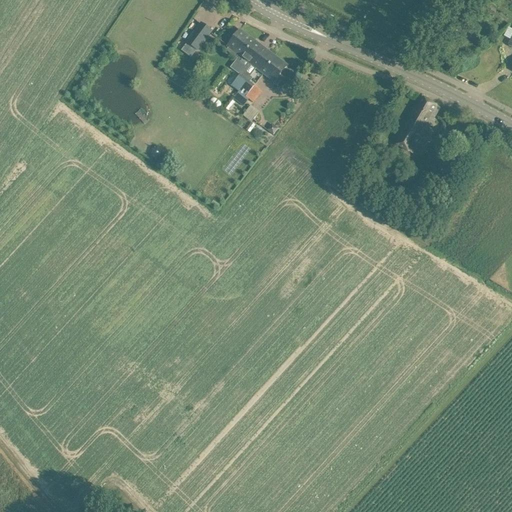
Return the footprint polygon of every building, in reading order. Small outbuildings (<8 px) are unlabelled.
[(188,43),(182,50),(191,57),(197,50),(211,31),(201,24),(187,43),(188,43)] [(228,47),(226,51),(236,59),(230,68),(238,74),(239,75),(240,76),(244,72),(250,64),(262,47),(240,30),(234,38),(228,47)] [(262,47),(250,64),(274,82),(281,74),(287,66),(262,47)] [(239,75),(231,86),(239,92),(248,81),(240,76),(239,75)] [(239,92),(233,99),(237,102),(242,106),(248,99),(252,102),(260,91),(249,83),(248,81),(239,92)] [(419,96),(414,104),(393,143),(409,153),(420,135),(423,136),(440,108),(419,96)] [(221,105),(221,103),(219,101),(216,99),(214,98),(212,98),(211,99),(210,101),(210,103),(211,104),(215,107),(217,108),(219,108),(220,106),(221,105)] [(250,106),(242,115),(251,122),(259,113),(250,106)] [(267,130),(273,135),(278,129),(272,124),(267,130)] [(442,127),(437,136),(440,137),(440,136),(455,144),(453,148),(458,150),(456,154),(462,157),(464,153),(468,146),(463,143),(465,140),(442,127)]
